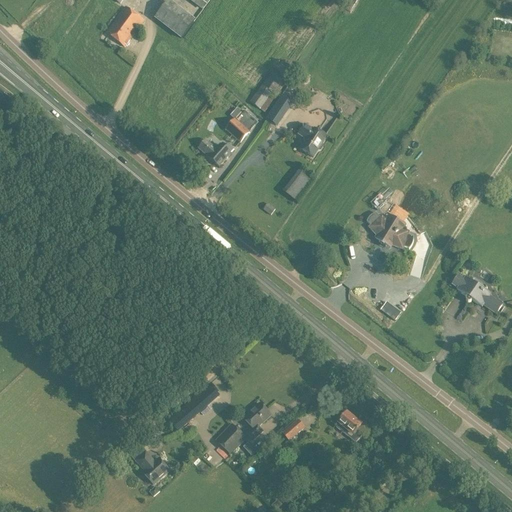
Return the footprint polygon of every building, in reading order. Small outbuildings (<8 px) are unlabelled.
[(209,0),(191,0),(204,8),(209,0)] [(194,21),(168,1),(156,19),(182,38),(194,21)] [(145,21),(126,8),(106,33),(124,47),(145,21)] [(272,73),(250,102),(260,110),(272,93),(277,97),(286,83),(272,73)] [(243,110),(235,119),(250,132),(258,123),(243,110)] [(240,143),(250,132),(235,119),(225,130),(240,143)] [(313,131),(305,125),(298,135),(305,139),(306,142),(301,149),(313,158),(327,138),(314,129),(313,131)] [(206,141),(205,140),(198,149),(219,168),(232,155),(230,153),(234,149),(222,140),(215,149),(206,140),(206,141)] [(312,179),(300,169),(282,192),(295,202),(312,179)] [(275,210),(268,204),(263,210),(271,216),(275,210)] [(413,245),(413,238),(406,236),(406,238),(399,235),(405,227),(391,217),(388,221),(386,222),(382,217),(381,219),(377,214),(376,213),(370,216),(367,222),(367,223),(371,227),(370,228),(377,238),(381,240),(379,242),(386,246),(387,244),(391,247),(392,246),(402,249),(403,248),(408,250),(409,250),(413,245)] [(487,289),(484,285),(481,282),(477,280),(472,279),(473,280),(472,282),(466,278),(464,280),(459,276),(453,285),(458,289),(457,291),(467,298),(466,299),(466,300),(466,302),(468,303),(470,303),(471,302),(472,301),(482,308),(483,306),(496,314),(502,305),(490,296),(491,294),(485,290),(486,288),(487,289)] [(217,396),(210,387),(169,421),(177,431),(189,420),(188,419),(200,409),(201,410),(217,396)] [(270,416),(260,404),(243,419),(252,429),(246,434),(253,441),(262,432),(258,427),(270,416)] [(346,414),(345,416),(342,414),(340,414),(336,418),(336,421),(339,423),(335,427),(355,443),(363,434),(361,432),(370,422),(365,417),(359,424),(346,414)] [(282,434),(289,441),(304,428),(298,421),(282,434)] [(245,439),(231,425),(216,442),(230,455),(245,439)] [(253,456),(259,450),(250,441),(244,447),(253,456)] [(154,464),(145,453),(135,462),(144,473),(142,474),(153,486),(159,481),(160,481),(164,478),(164,477),(168,473),(158,461),(154,464)]
